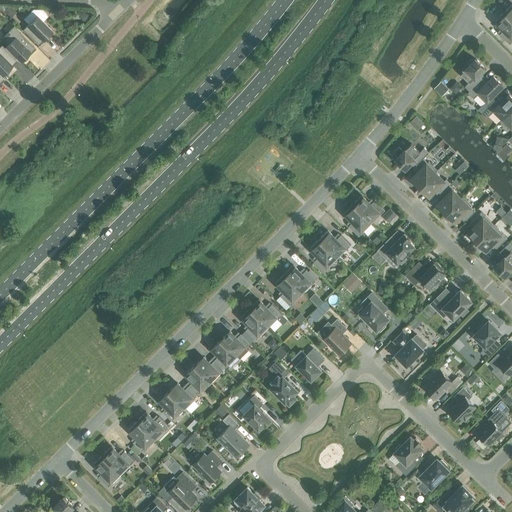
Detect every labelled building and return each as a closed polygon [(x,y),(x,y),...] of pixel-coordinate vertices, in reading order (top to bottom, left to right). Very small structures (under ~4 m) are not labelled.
[(23,30),(39,46),(47,37),(46,36),(52,31),(42,21),(47,16),(41,10),(33,10),(23,19),(28,24),(23,30)] [(511,41),(511,20),(504,12),(495,21),(504,30),(499,34),(509,44),(511,41)] [(13,26),(2,38),(8,44),(5,47),(21,62),(26,56),(27,57),(36,49),(13,26)] [(1,45),(0,46),(0,72),(2,75),(8,69),(9,70),(17,61),(1,45)] [(465,86),(469,91),(470,91),(482,79),(478,74),(484,67),(475,58),(474,59),(473,58),(466,64),(468,66),(461,73),(469,82),(465,86)] [(470,91),(469,91),(467,93),(474,99),(477,95),(485,103),(502,85),(493,76),(487,83),(482,79),(470,91)] [(441,81),(434,88),(442,96),(449,89),(441,81)] [(492,112),(501,121),(511,109),(511,97),(509,95),(502,102),(498,97),(489,106),(493,111),(492,112)] [(511,109),(501,121),(510,129),(511,128),(511,129),(511,109)] [(417,115),(409,122),(417,130),(424,123),(417,115)] [(497,136),(495,144),(502,145),(509,138),(497,136)] [(412,160),(416,165),(423,158),(429,152),(424,147),(420,152),(411,143),(396,158),(405,167),(412,160)] [(507,143),(502,148),(507,154),(511,149),(507,143)] [(412,178),(420,187),(435,172),(438,170),(429,161),(428,162),(423,158),(416,165),(414,167),(418,171),(412,178)] [(436,189),(440,193),(449,184),(450,183),(446,179),(444,181),(435,172),(420,187),(429,196),(436,189)] [(438,204),(446,213),(461,198),(453,190),(454,188),(451,186),(449,184),(440,193),(444,197),(438,204)] [(361,195),(353,204),(372,223),(385,210),(375,200),(370,204),(361,195)] [(461,198),(446,213),(455,222),(462,215),(466,219),(475,210),(471,206),(472,205),(463,196),(461,198)] [(372,223),(353,204),(344,213),(353,222),(348,226),(358,236),(372,223)] [(390,208),(384,214),(389,219),(395,213),(390,208)] [(511,211),(510,209),(502,217),(508,224),(511,219),(511,211)] [(466,235),(475,243),(494,225),(481,211),(471,221),(475,226),(466,235)] [(494,225),(475,243),(484,252),(493,243),(497,248),(507,238),(494,225)] [(327,230),(319,239),(338,258),(351,245),(341,235),(336,239),(327,230)] [(386,259),(390,255),(397,263),(399,261),(401,264),(406,259),(404,256),(414,246),(409,241),(410,239),(404,233),(394,243),(389,238),(378,250),(386,259)] [(338,258),(319,239),(310,248),(319,256),(314,261),(325,271),(338,258)] [(495,265),(505,274),(511,266),(511,252),(510,251),(511,249),(511,244),(509,242),(497,254),(502,259),(495,265)] [(436,262),(427,270),(419,262),(406,275),(415,284),(419,279),(425,286),(426,284),(430,288),(437,282),(439,285),(445,279),(442,277),(445,274),(441,270),(443,269),(436,262)] [(293,265),(284,274),(303,293),(316,279),(306,269),(302,274),(293,265)] [(353,272),(342,284),(351,292),(362,281),(353,272)] [(303,293),(284,274),(276,282),(284,291),(280,295),(290,306),(303,293)] [(465,307),(471,301),(460,290),(451,299),(443,291),(434,300),(454,319),(460,312),(463,315),(468,310),(465,307)] [(387,308),(372,292),(367,297),(371,302),(365,308),(364,306),(358,312),(366,319),(365,319),(370,324),(371,324),(377,330),(377,329),(379,331),(385,325),(383,323),(388,318),(383,312),(387,308)] [(259,299),(250,308),(268,327),(282,314),(272,304),(267,308),(259,299)] [(324,300),(319,305),(326,311),(330,307),(324,300)] [(268,327),(250,308),(241,317),(250,325),(245,330),(255,340),(268,327)] [(315,310),(310,315),(316,321),(321,316),(315,310)] [(408,314),(403,319),(407,323),(412,318),(408,314)] [(339,355),(351,343),(342,334),(347,329),(337,319),(332,324),(335,328),(324,339),(339,355)] [(485,346),(482,349),(489,355),(500,344),(494,338),(500,332),(488,321),(484,325),(483,323),(477,329),(478,331),(474,335),(485,346)] [(230,331),(221,340),(236,354),(244,346),(245,347),(250,342),(241,333),(236,338),(230,331)] [(394,341),(401,348),(395,354),(401,360),(399,362),(404,366),(406,365),(407,366),(423,349),(412,337),(410,339),(403,331),(394,341)] [(219,355),(215,359),(224,369),(228,364),(227,363),(236,354),(221,340),(212,348),(219,355)] [(281,345),(274,353),(280,360),(288,352),(285,350),(282,346),(281,345)] [(511,349),(503,358),(498,354),(489,362),(494,368),(499,364),(510,375),(511,372),(511,349)] [(296,365),(311,380),(321,370),(315,364),(322,357),(315,350),(312,354),(310,352),(296,365)] [(204,357),(195,366),(209,380),(210,380),(218,372),(219,373),(224,369),(215,359),(210,364),(204,357)] [(270,368),(278,376),(272,381),(275,384),(271,387),(278,394),(276,395),(283,402),(284,400),(285,402),(287,400),(289,403),(295,397),(293,395),(297,390),(291,385),(291,384),(290,384),(289,382),(288,381),(288,382),(283,377),(288,372),(277,361),(270,368)] [(466,363),(460,369),(468,377),(474,371),(466,363)] [(193,381),(188,385),(198,395),(202,390),(203,391),(212,382),(210,380),(209,380),(195,366),(186,374),(193,381)] [(424,387),(436,398),(446,388),(451,393),(462,381),(457,376),(452,382),(441,371),(424,387)] [(475,373),(471,378),(474,381),(476,383),(480,378),(475,373)] [(177,383),(169,392),(183,406),(183,407),(185,409),(194,400),(193,399),(198,395),(188,385),(184,390),(177,383)] [(449,411),(460,422),(464,418),(465,420),(472,414),(470,412),(475,407),(467,400),(471,396),(463,388),(454,396),(459,401),(449,411)] [(183,406),(169,392),(160,400),(167,407),(162,411),(166,415),(171,420),(171,421),(176,416),(175,415),(183,407),(183,406)] [(506,393),(502,397),(506,401),(510,397),(506,393)] [(258,408),(262,403),(254,395),(249,400),(254,404),(244,414),(249,419),(248,421),(253,426),(255,425),(259,429),(264,424),(265,425),(270,420),(258,408)] [(221,405),(217,408),(224,415),(227,411),(221,405)] [(477,434),(488,445),(496,438),(497,439),(502,434),(501,433),(502,431),(496,425),(506,416),(499,409),(489,419),(491,420),(477,434)] [(146,412),(137,420),(156,439),(169,426),(159,416),(155,420),(146,412)] [(234,430),(239,425),(228,414),(223,420),(229,426),(217,438),(237,457),(249,445),(234,430)] [(166,415),(163,418),(168,423),(171,420),(166,415)] [(156,439),(137,420),(128,429),(137,438),(133,442),(143,452),(156,439)] [(195,431),(189,437),(194,442),(200,437),(195,431)] [(182,432),(177,437),(181,441),(186,437),(182,432)] [(419,445),(421,443),(415,437),(413,439),(410,437),(402,445),(400,443),(394,449),(396,451),(395,452),(402,460),(397,465),(406,474),(416,464),(411,459),(422,448),(419,445)] [(111,446),(102,455),(121,474),(134,461),(124,451),(120,455),(111,446)] [(199,471),(198,472),(204,478),(205,477),(210,482),(221,470),(215,464),(220,459),(212,450),(206,456),(204,454),(193,465),(199,471)] [(121,474),(102,455),(94,464),(102,472),(98,477),(108,487),(121,474)] [(144,455),(141,459),(146,463),(149,460),(144,455)] [(169,457),(163,463),(168,468),(174,462),(169,457)] [(417,485),(423,479),(431,487),(448,470),(446,468),(448,466),(441,460),(439,461),(437,459),(422,474),(417,469),(409,477),(417,485)] [(196,500),(194,499),(196,497),(189,490),(195,484),(183,472),(177,478),(179,480),(168,491),(164,486),(159,491),(167,500),(172,495),(185,508),(189,504),(191,505),(196,500)] [(396,485),(391,480),(387,485),(392,490),(396,485)] [(143,482),(139,487),(144,491),(148,487),(143,482)] [(399,485),(393,492),(398,497),(404,490),(399,485)] [(433,505),(440,511),(445,506),(451,511),(465,511),(468,510),(465,507),(473,499),(470,496),(472,494),(463,485),(452,496),(447,491),(433,505)] [(257,511),(265,504),(247,487),(236,498),(236,499),(234,501),(242,509),(241,510),(243,511),(257,511)] [(121,495),(116,500),(120,504),(125,499),(121,495)] [(369,511),(368,510),(365,511),(356,511),(351,506),(353,504),(345,496),(336,505),(338,507),(332,511),(369,511)] [(66,511),(73,506),(64,497),(49,511),(66,511)] [(163,511),(167,507),(157,497),(141,511),(163,511)] [(376,503),(370,509),(373,511),(379,511),(382,509),(376,503)]
